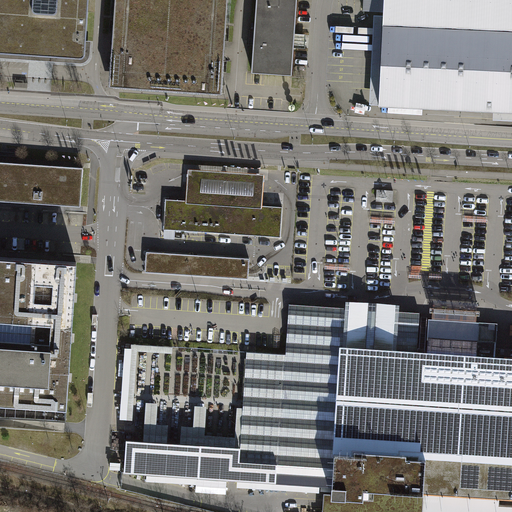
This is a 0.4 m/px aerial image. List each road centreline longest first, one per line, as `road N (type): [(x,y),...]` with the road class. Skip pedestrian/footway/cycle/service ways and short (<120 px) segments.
road 1 (secondary): [(0,128),(295,153),(511,160)]
road 2 (secondary): [(315,127),(0,103)]
road 3 (secondary): [(511,139),(315,127)]
road 4 (tertiary): [(325,0),(315,127)]
